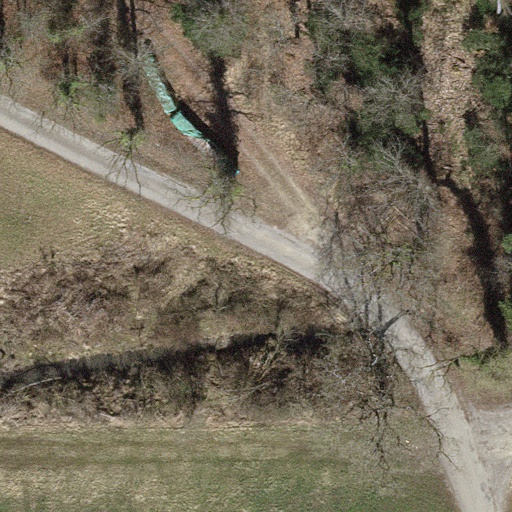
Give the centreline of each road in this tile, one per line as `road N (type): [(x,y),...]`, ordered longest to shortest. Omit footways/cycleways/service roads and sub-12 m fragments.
road 1 (track): [(483,511),(395,313),(356,282),(0,71)]
road 2 (track): [(142,0),(356,282)]
